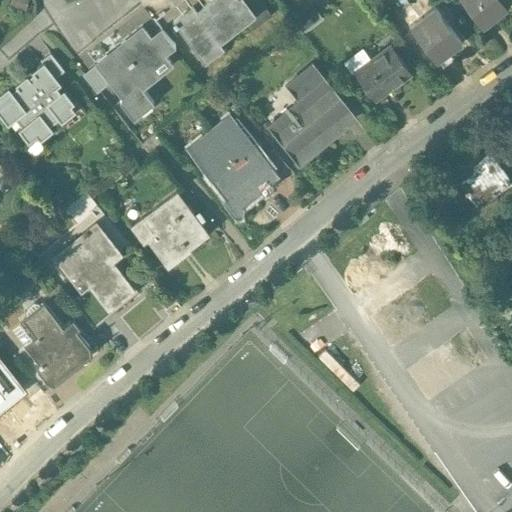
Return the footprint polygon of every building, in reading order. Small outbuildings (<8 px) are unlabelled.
[(173,0),(174,0),(206,0),(196,8),(192,3),(173,18),(174,20),(173,21),(175,23),(176,23),(180,28),(185,24),(191,32),(186,35),(197,49),(251,7),(245,0),(173,0)] [(505,5),(501,0),(462,0),(483,26),(494,18),(492,16),(505,5)] [(459,39),(434,8),(410,26),(436,60),(447,52),(446,50),(459,39)] [(142,23),(94,61),(109,79),(121,94),(120,99),(133,115),(153,99),(138,81),(153,69),(149,64),(165,51),(151,33),(142,23)] [(175,43),(161,25),(151,33),(165,51),(175,43)] [(390,44),(354,70),(374,97),(403,76),(398,69),(405,64),(390,44)] [(34,71),(29,75),(27,73),(16,83),(17,85),(12,89),(9,85),(0,91),(0,111),(8,121),(16,115),(22,123),(19,125),(29,138),(37,131),(40,136),(53,125),(50,121),(58,115),(61,118),(69,112),(74,119),(86,110),(75,97),(73,98),(64,87),(61,89),(57,84),(61,81),(44,60),(32,69),(34,71)] [(95,62),(83,72),(97,89),(109,79),(95,62)] [(352,115),(311,65),(289,83),(302,98),(271,124),(299,158),(352,115)] [(229,112),(186,147),(236,210),(279,175),(278,173),(265,157),(229,112)] [(510,159),(493,135),(482,144),(499,167),(510,159)] [(481,159),(446,185),(458,201),(466,195),(483,217),(511,195),(511,183),(499,167),(482,144),(474,149),(481,159)] [(287,166),(274,150),(265,157),(278,173),(287,166)] [(209,234),(177,191),(130,227),(143,244),(147,241),(162,260),(184,244),(188,249),(209,234)] [(109,240),(95,222),(82,233),(83,234),(54,258),(69,276),(80,267),(98,289),(115,310),(138,291),(113,261),(122,253),(111,239),(109,240)] [(98,289),(77,306),(94,326),(115,310),(98,289)] [(63,326),(43,302),(23,318),(37,334),(13,353),(25,369),(26,368),(47,351),(60,368),(72,358),(79,361),(90,352),(89,345),(70,321),(63,326)] [(47,351),(26,368),(43,390),(64,373),(60,368),(47,351)]
